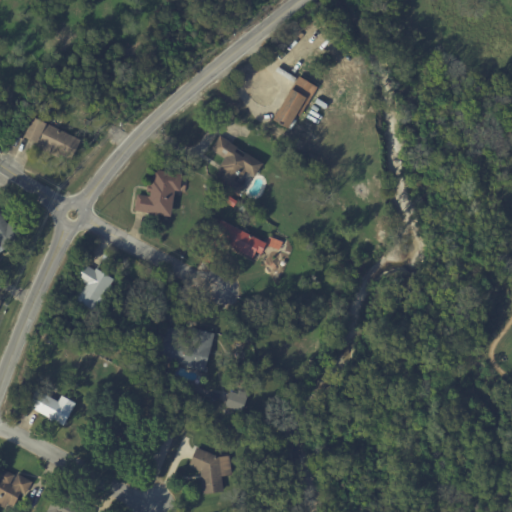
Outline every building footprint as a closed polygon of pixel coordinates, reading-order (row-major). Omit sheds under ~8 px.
[(301,113),(290,132),(278,125),(277,126),(274,125),(275,123),(270,120),(298,77),(316,88),(301,113)] [(47,125),(78,140),(68,160),(21,137),(30,119),(42,124),(43,123),(47,125)] [(221,137),(262,164),(253,178),(251,177),(238,197),(213,180),(219,172),(217,170),(224,159),(210,150),(220,136),(221,137)] [(179,175),(178,192),(174,191),(169,216),(158,215),(157,219),(152,219),(152,214),(135,212),(137,196),(149,197),(150,193),(147,192),(148,186),(149,186),(150,179),(152,180),(153,171),(179,175)] [(229,196),(237,202),(234,208),(225,202),(229,196)] [(240,205),(246,209),(242,214),(237,209),(240,205)] [(5,248),(0,251),(0,215),(6,224),(11,221),(21,238),(5,248)] [(261,243),(264,244),(258,254),(253,252),(250,259),(211,238),(220,221),(261,243)] [(281,241),(268,236),(265,245),(278,250),(281,241)] [(88,266),(93,270),(94,268),(111,278),(104,291),(107,292),(98,308),(95,307),(93,311),(75,300),(85,283),(75,277),(83,264),(88,266)] [(178,329),(181,330),(179,337),(189,339),(192,328),(212,333),(202,370),(157,359),(166,326),(178,329)] [(42,394),(59,403),(62,396),(75,403),(63,425),(28,406),(36,391),(42,394)] [(226,401),(230,391),(247,398),(241,412),(224,405),(226,401)] [(181,420),(174,437),(161,431),(168,414),(181,420)] [(144,450),(138,462),(100,442),(113,416),(129,424),(124,435),(146,446),(144,450)] [(200,478),(199,471),(188,467),(195,447),(220,457),(229,456),(231,475),(219,476),(221,491),(202,494),(200,478)] [(18,475),(31,482),(24,494),(20,491),(11,506),(7,503),(4,508),(0,505),(0,467),(14,475),(9,483),(11,484),(17,474),(18,475)] [(78,506),(90,511),(45,511),(55,494),(78,506)]
